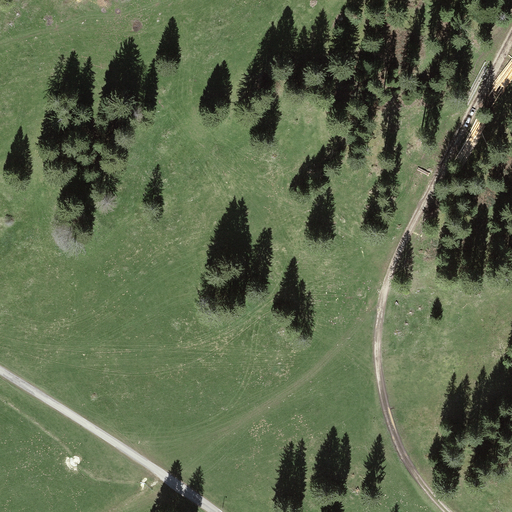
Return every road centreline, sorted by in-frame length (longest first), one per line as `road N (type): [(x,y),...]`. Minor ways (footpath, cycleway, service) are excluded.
road 1 (track): [(442,511),(407,467),(376,384),(376,307),(384,270),(433,169),(511,42)]
road 2 (unclassified): [(0,370),(210,511)]
